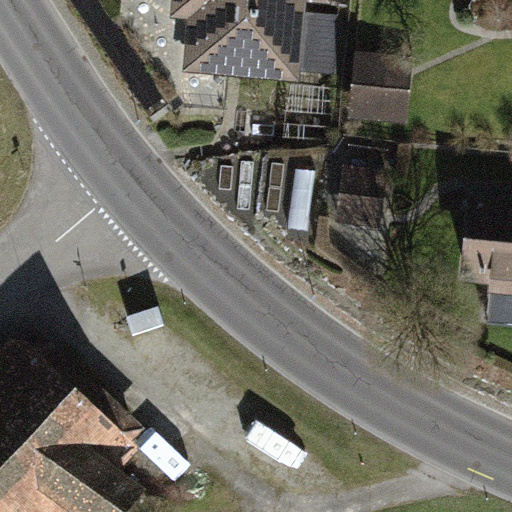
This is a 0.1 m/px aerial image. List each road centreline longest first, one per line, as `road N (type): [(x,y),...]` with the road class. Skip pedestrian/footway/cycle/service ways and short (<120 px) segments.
road 1 (tertiary): [(124,181),(295,336),(382,395),(511,455)]
road 2 (tertiary): [(6,0),(124,181)]
road 3 (residential): [(124,181),(52,244),(0,269)]
